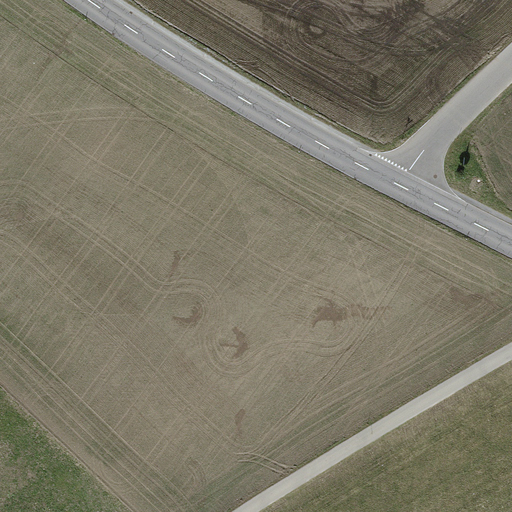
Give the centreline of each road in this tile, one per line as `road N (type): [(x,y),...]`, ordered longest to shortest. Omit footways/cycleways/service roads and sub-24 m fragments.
road 1 (secondary): [(88,0),(387,178)]
road 2 (track): [(244,511),(511,349)]
road 3 (residential): [(387,178),(511,61)]
road 4 (secondary): [(387,178),(511,241)]
